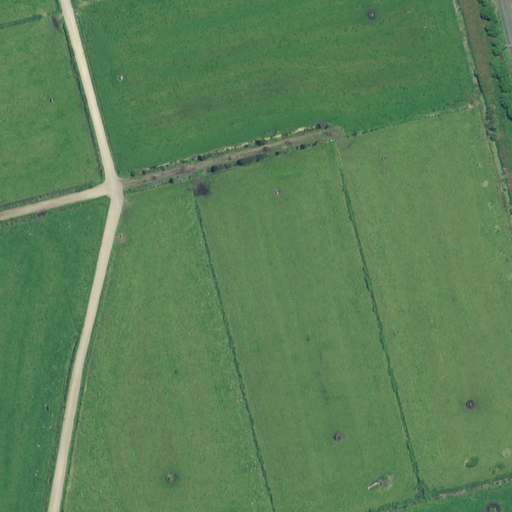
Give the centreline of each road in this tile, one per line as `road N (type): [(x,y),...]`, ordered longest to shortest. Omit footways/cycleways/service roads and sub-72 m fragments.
road 1 (track): [(0,219),(483,94)]
road 2 (track): [(119,188),(70,0)]
